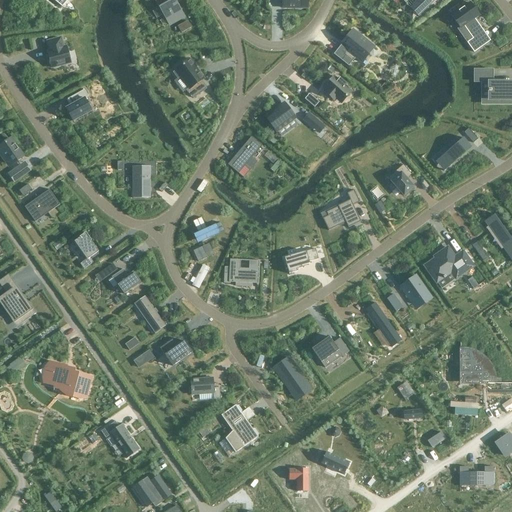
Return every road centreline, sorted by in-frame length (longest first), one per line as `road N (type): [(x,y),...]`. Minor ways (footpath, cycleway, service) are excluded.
road 1 (residential): [(0,217),(206,511)]
road 2 (residential): [(511,159),(297,312),(263,326),(232,324)]
road 3 (residential): [(162,227),(131,226),(98,205),(0,60)]
road 4 (residential): [(374,511),(511,415)]
road 5 (residential): [(232,324),(205,310),(162,256),(162,227)]
road 6 (residential): [(233,121),(162,227)]
